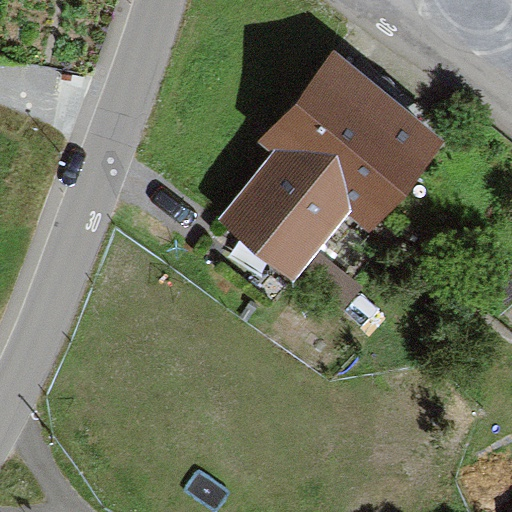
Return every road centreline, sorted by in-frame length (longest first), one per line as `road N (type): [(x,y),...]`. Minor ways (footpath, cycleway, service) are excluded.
road 1 (unclassified): [(156,0),(100,169),(0,408)]
road 2 (residential): [(358,0),(511,106)]
